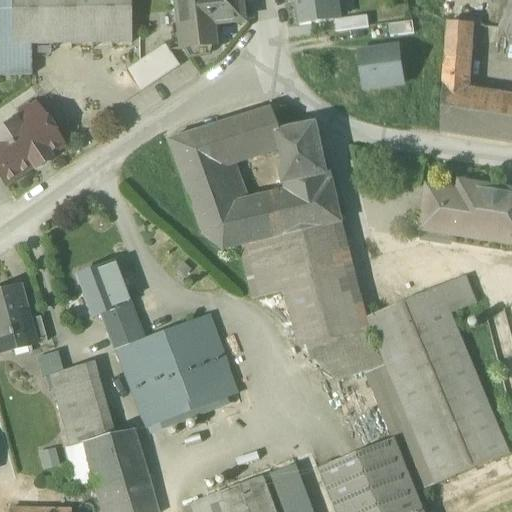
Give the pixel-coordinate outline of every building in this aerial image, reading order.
[(0,0),(0,77),(30,77),(30,56),(30,47),(9,47),(8,0),(0,0)] [(129,0),(8,0),(9,47),(30,47),(50,47),(130,46),(129,0)] [(213,47),(211,28),(207,0),(172,0),(179,51),(213,47)] [(238,0),(207,0),(211,28),(241,24),(238,0)] [(338,21),(335,0),(295,0),(299,26),(338,21)] [(511,35),(511,0),(499,29),(511,35)] [(390,38),(414,35),(412,23),(388,26),(390,38)] [(456,136),(511,144),(511,96),(468,90),(472,25),(448,23),(440,134),(456,136)] [(50,47),(30,47),(30,56),(50,56),(50,47)] [(124,73),(139,95),(179,68),(164,47),(124,73)] [(403,84),(398,49),(359,55),(364,89),(403,84)] [(0,177),(5,184),(31,167),(32,168),(47,158),(46,157),(60,148),(34,109),(33,110),(27,109),(19,114),(18,120),(0,131),(0,177)] [(267,109),(235,120),(248,158),(277,149),(273,136),(276,135),(267,109)] [(232,164),(248,158),(235,120),(219,125),(232,164)] [(218,168),(232,164),(219,125),(167,143),(201,236),(221,252),(240,248),(251,301),(285,293),(328,282),(315,231),(334,226),(342,224),(331,173),(325,174),(326,175),(286,185),(288,192),(233,206),(218,168)] [(277,149),(286,185),(326,175),(325,174),(315,127),(301,130),(300,130),(289,132),(289,133),(276,135),(273,136),(277,149)] [(452,236),(511,245),(511,191),(490,188),(490,190),(460,186),(459,193),(427,188),(422,223),(454,228),(452,236)] [(420,231),(452,236),(454,228),(422,223),(420,231)] [(328,282),(285,293),(299,349),(301,349),(342,339),(361,332),(334,226),(315,231),(328,282)] [(92,317),(92,318),(101,315),(125,306),(127,305),(121,290),(119,290),(110,265),(77,277),(83,293),(86,292),(95,316),(92,317)] [(366,320),(386,367),(435,486),(509,455),(451,315),(477,305),(465,278),(366,320)] [(0,355),(13,352),(11,346),(32,341),(33,340),(28,322),(19,289),(0,293),(0,355)] [(115,355),(116,355),(116,353),(139,344),(125,306),(101,315),(115,355)] [(32,341),(33,347),(46,343),(40,318),(28,322),(33,340),(32,341)] [(207,318),(139,344),(116,353),(116,355),(145,430),(236,395),(211,328),(207,318)] [(301,349),(336,381),(385,366),(363,331),(361,332),(342,339),(301,349)] [(49,377),(62,373),(57,354),(38,359),(43,379),(49,377)] [(415,494),(435,486),(386,367),(367,374),(394,441),(320,471),(336,511),(422,511),(415,494)] [(82,447),(101,441),(80,368),(62,373),(49,377),(81,487),(93,483),(82,447)] [(93,483),(96,493),(146,478),(132,432),(101,441),(82,447),(93,483)] [(60,468),(55,450),(38,454),(43,473),(60,468)] [(271,476),(284,511),(311,511),(294,467),(271,476)] [(284,511),(271,476),(263,479),(275,511),(284,511)] [(96,493),(101,511),(156,511),(146,478),(96,493)] [(182,511),(275,511),(263,479),(182,509),(182,511)]
